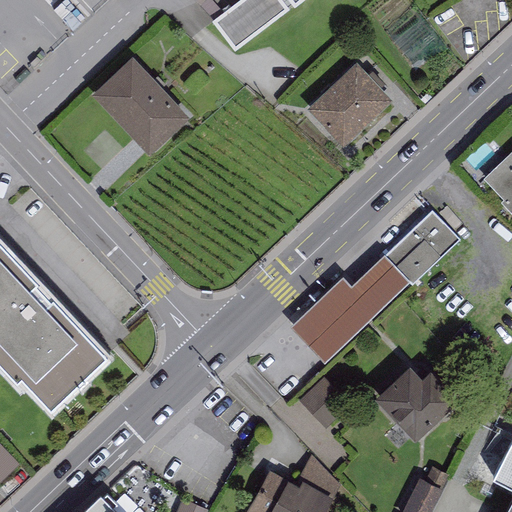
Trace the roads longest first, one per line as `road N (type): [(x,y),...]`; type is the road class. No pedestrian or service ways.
road 1 (primary): [(415,156),(214,350)]
road 2 (primary): [(214,350),(40,511)]
road 3 (residential): [(214,350),(76,206)]
road 4 (unknown): [(13,140),(144,0)]
road 5 (residential): [(415,156),(497,251)]
